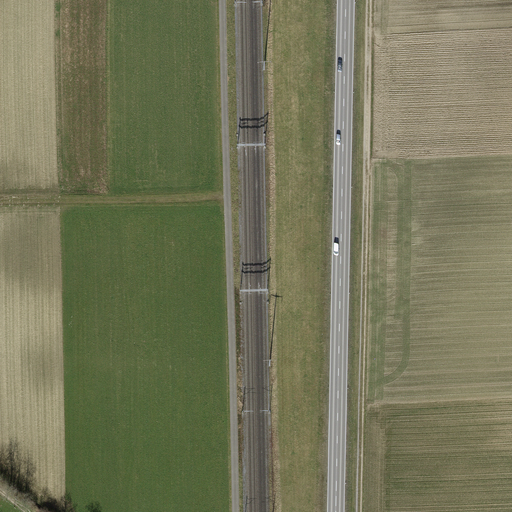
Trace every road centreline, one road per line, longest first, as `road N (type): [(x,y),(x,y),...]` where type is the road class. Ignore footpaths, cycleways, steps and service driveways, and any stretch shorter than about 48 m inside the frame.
road 1 (primary): [(337,511),(347,0)]
road 2 (track): [(369,0),(359,511)]
road 3 (track): [(227,196),(0,202)]
